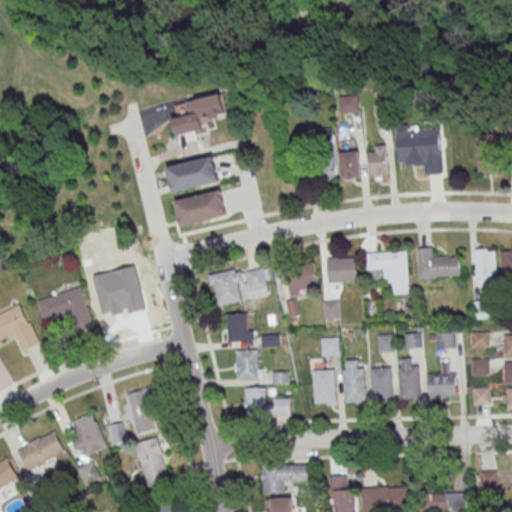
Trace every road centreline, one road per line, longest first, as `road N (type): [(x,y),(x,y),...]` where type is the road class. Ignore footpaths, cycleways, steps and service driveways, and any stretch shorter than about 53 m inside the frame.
road 1 (tertiary): [(223,511),(129,107)]
road 2 (residential): [(511,212),(373,215),(162,259)]
road 3 (residential): [(511,434),(206,442)]
road 4 (residential): [(182,343),(82,373),(0,412)]
